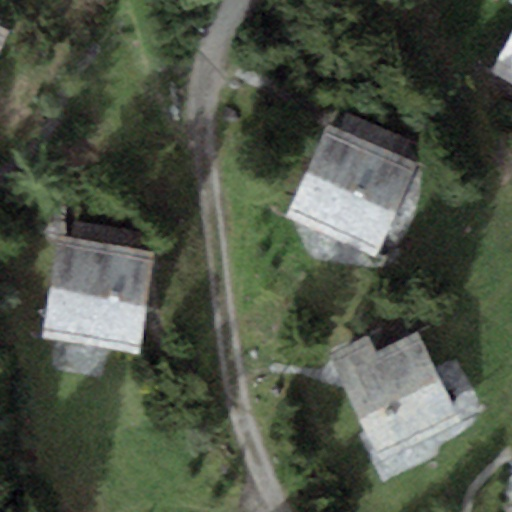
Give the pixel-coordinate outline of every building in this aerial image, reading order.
[(0,50),(10,31),(0,26),(0,50)] [(511,34),(492,73),(511,83),(511,34)] [(324,126),(286,217),(376,254),(414,164),(324,126)] [(58,237),(43,332),(136,346),(151,251),(58,237)] [(367,340),(333,356),(382,457),(459,420),(416,333),(374,353),(367,340)]
